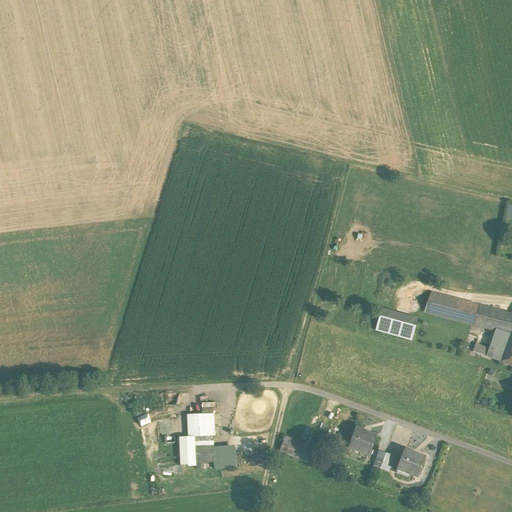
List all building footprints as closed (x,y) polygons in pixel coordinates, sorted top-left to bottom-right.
[(511,326),(511,314),(431,293),(424,312),(495,330),(509,334),(511,326)] [(415,327),(379,317),(375,331),(411,341),(415,327)] [(511,326),(509,334),(503,353),(500,362),(511,366),(511,326)] [(509,334),(495,330),(485,356),(500,362),(503,353),(509,334)] [(215,412),(188,415),(189,435),(195,436),(196,462),(216,461),(216,468),(238,467),(236,443),(216,445),(215,412)] [(376,436),(356,428),(349,447),(369,454),(372,446),(376,436)] [(318,451),(284,439),(280,451),(313,463),(318,451)] [(425,458),(405,450),(398,468),(417,476),(420,468),(421,468),(425,458)] [(378,451),(373,466),(380,469),(386,454),(378,451)] [(386,454),(380,469),(388,472),(394,457),(386,454)] [(313,464),(327,470),(329,466),(315,460),(313,464)] [(158,465),(158,475),(179,474),(179,465),(158,465)]
